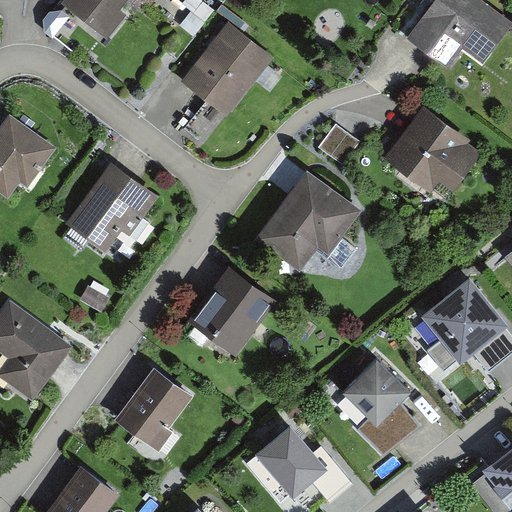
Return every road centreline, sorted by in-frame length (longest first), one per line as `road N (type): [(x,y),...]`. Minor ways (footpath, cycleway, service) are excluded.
road 1 (residential): [(228,200),(64,425),(0,498)]
road 2 (residential): [(0,68),(25,59),(63,71),(228,200)]
road 3 (residential): [(365,88),(297,119),(228,200)]
road 4 (residential): [(511,404),(377,511)]
